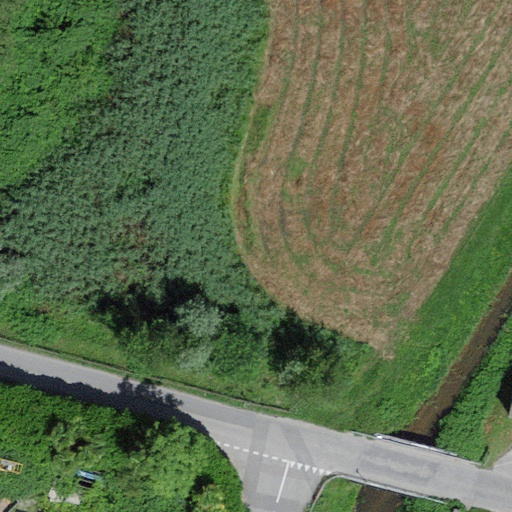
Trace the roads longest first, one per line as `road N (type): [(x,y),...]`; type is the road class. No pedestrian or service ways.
road 1 (unclassified): [(0,364),(309,440)]
road 2 (unclassified): [(309,440),(511,494)]
